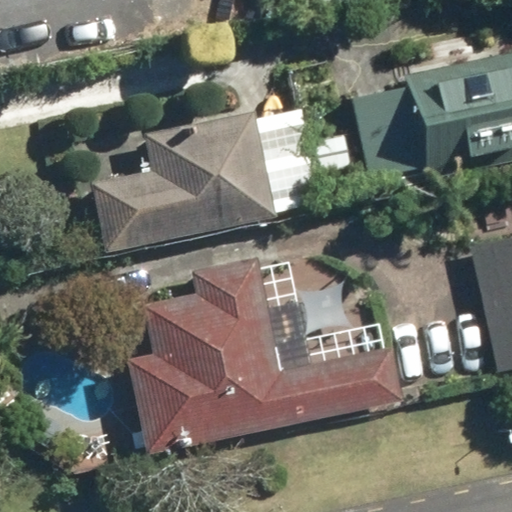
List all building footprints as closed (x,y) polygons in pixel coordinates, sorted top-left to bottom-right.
[(347,98),(364,183),(511,153),(511,50),(396,74),(399,87),(347,98)] [(83,185),(98,255),(269,218),(245,111),(137,134),(145,172),(83,185)] [(511,187),(460,199),(469,242),(511,232),(511,187)] [(511,237),(463,248),(489,374),(511,369),(511,237)] [(120,358),(138,453),(394,403),(383,348),(272,369),(250,257),(184,270),(188,292),(134,302),(144,354),(120,358)]
